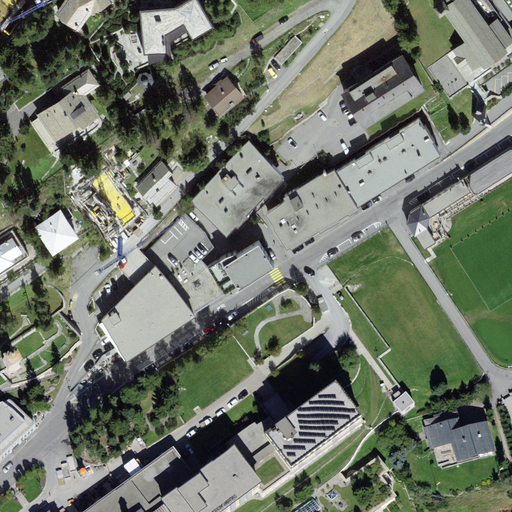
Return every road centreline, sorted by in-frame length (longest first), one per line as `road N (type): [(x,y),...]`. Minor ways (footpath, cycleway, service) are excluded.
road 1 (residential): [(61,420),(59,400),(89,339),(80,296),(283,82),(349,0)]
road 2 (tertiary): [(61,420),(278,276)]
road 3 (residential): [(511,376),(492,375),(385,208)]
road 4 (unclassified): [(385,208),(511,126)]
road 5 (unclassified): [(278,276),(385,208)]
